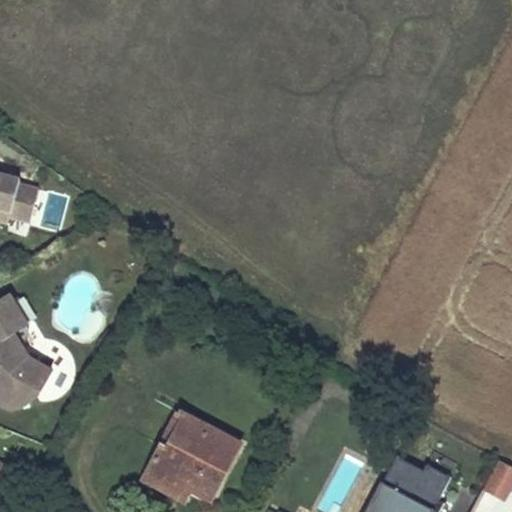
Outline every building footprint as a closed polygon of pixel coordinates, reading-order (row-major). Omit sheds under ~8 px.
[(0,205),(17,210),(14,222),(35,228),(41,206),(21,201),(25,189),(26,184),(0,177),(0,178),(0,205)] [(44,194),(25,189),(21,201),(41,206),(44,194)] [(17,210),(0,205),(0,224),(12,228),(14,222),(17,210)] [(0,403),(21,411),(32,389),(46,396),(59,369),(36,357),(21,332),(40,321),(32,308),(34,300),(16,297),(0,306),(0,403)] [(190,412),(182,408),(179,413),(182,414),(187,417),(188,415),(190,412)] [(187,417),(182,414),(165,446),(170,449),(187,417)] [(214,500),(243,444),(188,415),(187,417),(170,449),(165,446),(151,472),(176,485),(180,478),(195,485),(193,489),(214,500)] [(427,471),(400,457),(375,503),(384,509),(381,511),(443,511),(447,505),(442,501),(454,478),(430,465),(427,471)] [(0,501),(17,473),(0,462),(0,501)] [(511,489),(511,468),(500,462),(486,489),(506,500),(511,489)] [(176,485),(151,472),(147,481),(186,501),(193,489),(195,485),(180,478),(176,485)]
